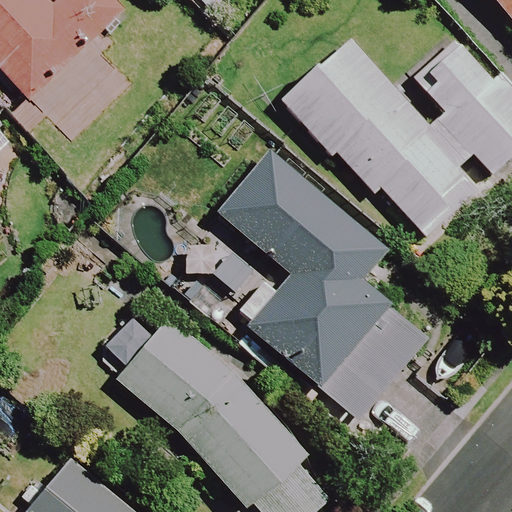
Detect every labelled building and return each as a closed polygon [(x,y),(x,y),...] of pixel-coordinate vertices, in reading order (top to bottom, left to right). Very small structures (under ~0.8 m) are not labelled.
[(60,0),(47,13),(33,0),(0,0),(0,82),(25,108),(119,17),(103,0),(60,0)] [(219,0),(191,0),(205,14),(219,0)] [(511,0),(481,0),(511,35),(511,0)] [(472,168),(487,184),(511,162),(511,89),(498,73),(488,82),(456,47),(408,90),(437,121),(424,133),(348,48),(279,110),(326,163),(331,158),(369,201),(376,195),(420,244),(478,192),(463,176),(472,168)] [(0,157),(10,148),(0,137),(0,157)] [(385,259),(265,158),(212,222),(262,264),(218,317),(353,430),(425,344),(359,290),(385,259)] [(308,462),(170,323),(111,381),(241,511),(319,511),(329,503),(298,472),(308,462)] [(120,511),(67,467),(29,511),(120,511)]
